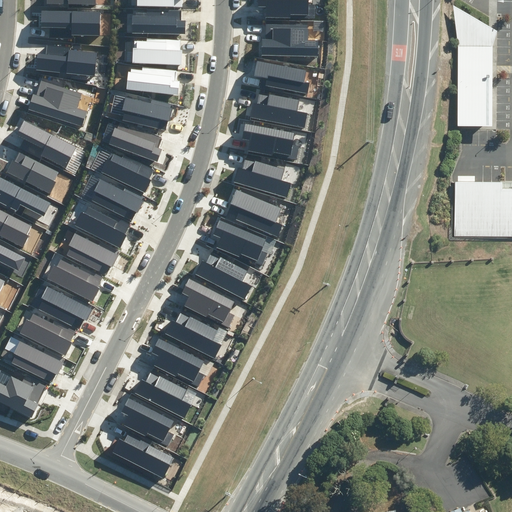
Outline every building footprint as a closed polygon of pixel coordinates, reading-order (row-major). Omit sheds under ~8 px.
[(268,5),(267,16),(295,17),(295,13),(310,14),(309,0),(260,0),(260,5),(268,5)] [(460,125),(494,124),(493,45),(497,29),(453,3),(458,45),(460,125)] [(133,11),(133,31),(186,32),(186,17),(182,17),(182,7),(147,7),(147,11),(133,11)] [(45,25),(54,25),(54,36),(77,35),(77,33),(101,33),(101,12),(45,12),(45,25)] [(264,36),(263,52),(318,54),(319,39),(310,39),(310,28),(269,26),(269,36),(264,36)] [(135,48),(134,61),(183,63),(184,48),(181,47),(181,37),(147,36),(147,40),(140,40),(139,48),(135,48)] [(50,44),(49,55),(40,54),(38,68),(98,75),(101,53),(73,50),(73,47),(50,44)] [(264,75),(262,84),(308,93),(310,81),(305,80),(307,70),(260,62),(258,74),(264,75)] [(129,68),(127,88),(179,94),(181,79),(177,78),(178,69),(144,65),(143,69),(129,68)] [(83,93),(43,79),(38,94),(34,93),(30,107),(83,124),(88,109),(79,106),(83,93)] [(257,99),(253,115),(307,127),(310,112),(301,110),(304,99),(264,91),(262,100),(257,99)] [(125,108),(122,116),(166,128),(168,120),(170,121),(175,104),(151,98),(150,101),(125,95),(122,107),(125,108)] [(19,132),(27,136),(22,145),(42,156),(43,153),(69,167),(79,147),(26,119),(19,132)] [(117,127),(112,140),(159,159),(164,146),(160,144),(163,136),(132,124),(129,132),(117,127)] [(252,140),(250,151),(277,155),(277,151),(292,154),(296,133),(247,125),(244,138),(252,140)] [(50,165),(20,150),(16,158),(14,157),(7,170),(50,192),(60,172),(50,167),(50,165)] [(113,151),(105,168),(145,188),(155,168),(126,153),(124,157),(113,151)] [(241,166),(236,182),(290,196),(294,181),(285,179),(288,168),(248,158),(246,167),(241,166)] [(0,199),(19,209),(22,203),(49,217),(56,203),(1,176),(0,177),(0,199)] [(98,190),(95,197),(134,218),(146,196),(126,186),(125,189),(101,176),(95,188),(98,190)] [(511,233),(511,186),(502,186),(502,181),(453,181),(453,233),(511,233)] [(238,188),(226,216),(249,226),(250,223),(278,235),(287,215),(280,212),(282,207),(238,188)] [(82,209),(76,222),(121,244),(126,233),(124,232),(128,224),(89,205),(86,211),(82,209)] [(25,219),(0,206),(0,232),(25,245),(35,226),(24,221),(25,219)] [(223,235),(218,245),(243,256),(245,252),(258,258),(267,238),(221,219),(216,232),(223,235)] [(121,252),(76,230),(69,243),(73,245),(70,251),(108,270),(112,262),(115,263),(121,252)] [(0,258),(21,269),(27,256),(0,242),(0,258)] [(204,257),(196,271),(246,296),(252,283),(244,279),(249,269),(213,250),(208,259),(204,257)] [(57,262),(50,276),(95,298),(101,287),(98,285),(104,274),(85,265),(83,268),(64,259),(61,264),(57,262)] [(190,291),(184,301),(209,314),(210,311),(223,318),(234,299),(190,276),(183,288),(190,291)] [(93,306),(48,283),(41,297),(45,299),(42,305),(81,324),(85,316),(87,317),(93,306)] [(173,315),(166,330),(215,355),(222,341),(214,337),(219,328),(182,309),(178,318),(173,315)] [(30,318),(23,331),(68,353),(74,342),(71,340),(76,329),(57,320),(56,323),(37,314),(34,320),(30,318)] [(160,351),(155,361),(180,373),(181,370),(194,377),(204,358),(161,335),(154,347),(160,351)] [(43,350),(20,339),(14,352),(18,354),(15,360),(53,379),(57,371),(60,372),(68,357),(45,346),(43,350)] [(143,376),(136,391),(185,415),(192,402),(183,398),(188,388),(152,370),(147,378),(143,376)] [(0,379),(0,396),(33,413),(48,384),(26,373),(23,380),(12,374),(7,383),(0,379)] [(130,411),(125,421),(149,434),(151,430),(164,437),(174,418),(130,395),(123,408),(130,411)] [(121,435),(114,449),(165,474),(174,455),(150,443),(152,439),(130,428),(125,437),(121,435)]
